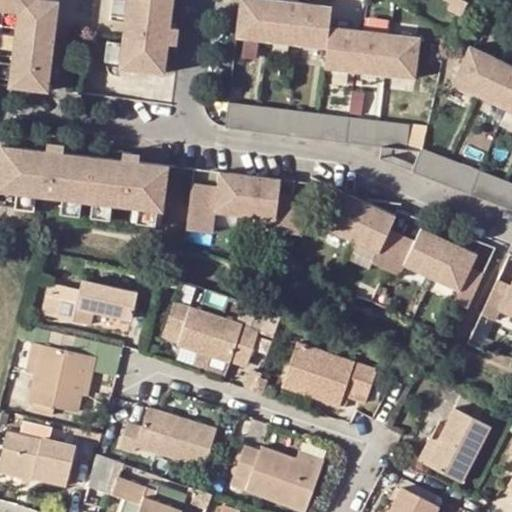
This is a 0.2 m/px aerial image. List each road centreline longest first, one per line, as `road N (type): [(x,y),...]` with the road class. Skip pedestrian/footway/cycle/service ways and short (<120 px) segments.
road 1 (unclassified): [(206,0),(190,135),(335,160),(511,238)]
road 2 (residential): [(332,511),(355,466),(344,436),(158,366),(134,380)]
